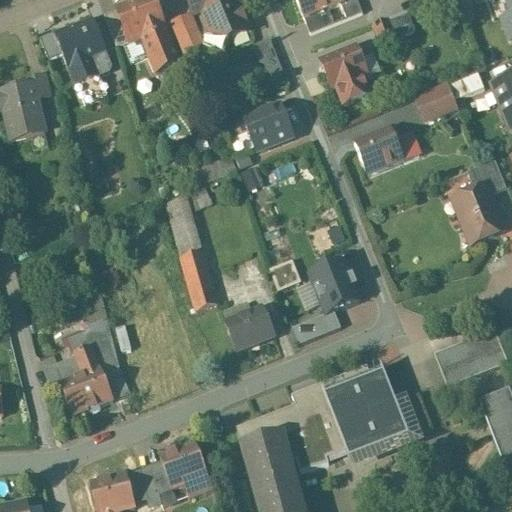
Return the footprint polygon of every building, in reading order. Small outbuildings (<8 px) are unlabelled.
[(152,0),(148,0),(115,13),(129,46),(153,36),(160,54),(172,49),(152,0)] [(227,0),(186,0),(193,18),(205,13),(208,20),(203,23),(208,35),(205,43),(225,51),(230,38),(249,31),(239,8),(232,11),(227,0)] [(294,0),(303,21),(354,0),(294,0)] [(355,0),(354,0),(303,21),(309,36),(362,16),(355,0)] [(115,13),(103,18),(116,50),(129,46),(115,13)] [(393,19),(372,27),(380,47),(395,42),(392,33),(398,31),(393,19)] [(92,22),(54,38),(67,71),(68,70),(76,89),(99,80),(98,79),(108,75),(111,70),(105,55),(92,22)] [(255,47),(274,92),(291,85),(273,40),(255,47)] [(355,50),(321,64),(331,91),(336,89),(362,79),(366,77),(367,81),(380,76),(372,58),(360,63),(355,50)] [(44,77),(30,81),(31,87),(35,103),(37,102),(49,100),(44,77)] [(362,79),(336,89),(343,108),(369,97),(362,79)] [(99,80),(76,89),(84,108),(106,99),(99,80)] [(511,81),(509,83),(504,81),(501,86),(492,90),(506,123),(511,120),(511,81)] [(31,87),(0,95),(0,114),(3,114),(11,145),(45,137),(37,102),(35,103),(31,87)] [(447,87),(416,100),(425,124),(457,111),(447,87)] [(279,109),(244,123),(256,154),(291,140),(279,109)] [(389,132),(354,146),(366,178),(402,163),(389,132)] [(494,164),(466,175),(471,188),(467,197),(486,190),(489,198),(505,191),(494,164)] [(467,197),(456,202),(461,214),(458,216),(471,248),(504,234),(489,198),(486,190),(467,197)] [(185,198),(165,207),(181,261),(201,255),(185,198)] [(201,255),(181,261),(196,315),(217,309),(201,255)] [(342,256),(306,270),(326,320),(362,306),(342,256)] [(292,262),(269,272),(278,294),(300,285),(292,262)] [(189,302),(168,310),(172,323),(193,315),(189,302)] [(261,311),(226,326),(237,354),(272,339),(261,311)] [(494,333),(434,356),(447,389),(507,366),(494,333)] [(169,341),(132,355),(144,387),(181,372),(169,341)] [(91,351),(74,357),(83,380),(100,373),(91,351)] [(369,376),(366,370),(291,399),(296,410),(256,426),(238,433),(243,448),(282,438),(289,465),(296,463),(299,475),(328,467),(348,459),(349,463),(408,440),(381,370),(380,371),(381,372),(369,376)] [(83,380),(60,389),(72,420),(112,404),(100,373),(83,380)] [(511,400),(508,391),(479,403),(487,423),(491,422),(495,432),(491,434),(507,476),(511,473),(511,400)] [(282,438),(243,448),(242,449),(258,511),(302,511),(289,465),(282,438)] [(194,447),(160,460),(163,468),(172,493),(184,489),(189,502),(211,493),(194,447)] [(163,468),(150,471),(156,492),(158,499),(172,493),(163,468)] [(150,471),(139,474),(145,495),(156,492),(150,471)] [(139,474),(90,487),(96,511),(134,511),(133,507),(147,503),(145,495),(139,474)]
